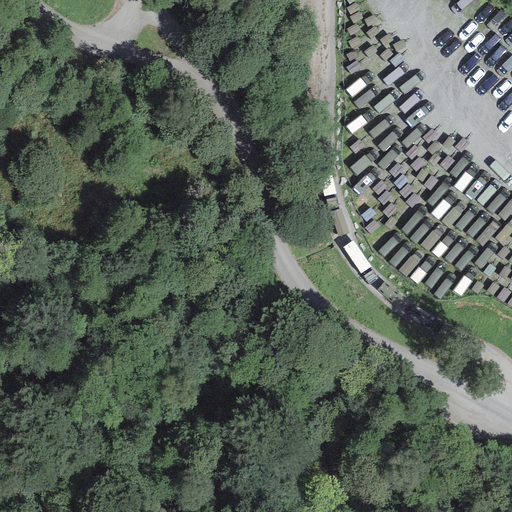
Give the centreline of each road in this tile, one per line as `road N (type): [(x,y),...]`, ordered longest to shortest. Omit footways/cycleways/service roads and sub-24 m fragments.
road 1 (track): [(511,408),(469,399),(351,330),(294,282),(278,258),(235,124),(190,55),(140,0)]
road 2 (track): [(511,383),(491,360),(397,302),(357,263),(338,230),(322,164),(321,0)]
road 3 (track): [(23,0),(67,33),(108,50),(132,0)]
